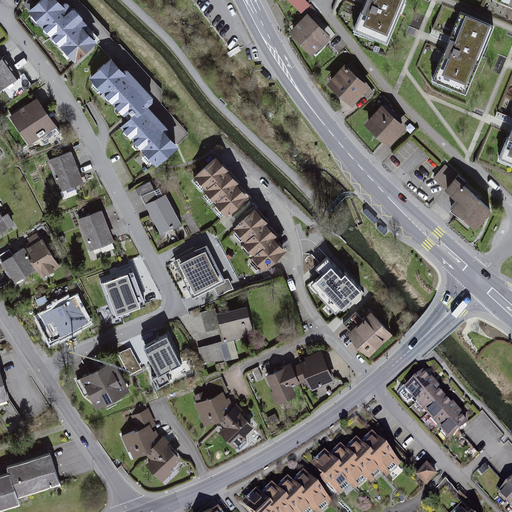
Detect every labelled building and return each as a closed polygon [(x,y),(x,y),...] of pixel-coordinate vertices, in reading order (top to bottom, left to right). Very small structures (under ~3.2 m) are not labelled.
[(56,0),(45,0),(31,14),(81,67),(102,47),(56,0)] [(391,46),(409,0),(368,0),(367,3),(356,32),(391,46)] [(511,0),(493,0),(492,2),(511,9),(511,0)] [(496,27),(461,13),(448,48),(434,81),(469,95),(496,27)] [(307,15),(291,34),(317,57),(333,39),(307,15)] [(0,48),(0,95),(23,78),(0,48)] [(116,58),(93,79),(130,119),(153,98),(116,58)] [(347,65),(329,85),(355,109),(373,89),(347,65)] [(33,96),(9,116),(34,144),(57,124),(33,96)] [(385,102),(365,125),(391,148),(411,125),(385,102)] [(142,110),(122,131),(159,166),(179,145),(142,110)] [(511,164),(511,135),(502,161),(511,164)] [(72,153),(49,162),(62,193),(84,184),(72,153)] [(217,158),(194,179),(228,215),(251,194),(217,158)] [(496,211),(447,168),(439,177),(460,196),(449,209),(476,233),(496,211)] [(163,185),(141,197),(163,236),(184,225),(163,185)] [(0,207),(0,237),(13,230),(0,207)] [(262,210),(238,227),(266,268),(290,251),(262,210)] [(100,212),(80,222),(94,249),(113,240),(100,212)] [(62,266),(45,240),(26,251),(43,278),(62,266)] [(196,248),(174,260),(194,297),(216,285),(196,248)] [(363,277),(345,259),(342,262),(328,248),(317,259),(322,264),(309,276),(336,303),(363,277)] [(22,249),(1,262),(15,283),(36,270),(22,249)] [(115,276),(96,283),(103,300),(119,294),(126,313),(149,305),(137,272),(116,280),(115,276)] [(77,301),(42,316),(52,339),(87,324),(77,301)] [(249,307),(219,314),(225,342),(256,335),(249,307)] [(214,310),(200,315),(206,333),(219,329),(214,310)] [(347,332),(370,357),(394,335),(371,310),(347,332)] [(169,335),(147,346),(160,375),(153,378),(160,391),(171,386),(167,377),(185,369),(169,335)] [(201,352),(206,369),(240,359),(235,342),(201,352)] [(132,350),(119,356),(128,376),(141,370),(132,350)] [(301,362),(313,390),(338,379),(326,351),(301,362)] [(82,378),(96,411),(133,395),(118,362),(82,378)] [(294,365),(267,377),(277,400),(305,388),(294,365)] [(0,402),(11,399),(2,368),(0,368),(0,402)] [(211,397),(195,404),(207,431),(224,420),(222,415),(233,406),(220,376),(204,383),(211,397)] [(425,376),(407,392),(451,442),(469,426),(425,376)] [(232,421),(219,433),(236,451),(251,437),(258,418),(242,401),(227,415),(232,421)] [(139,429),(123,436),(135,463),(153,451),(150,446),(161,438),(155,422),(149,408),(133,414),(139,429)] [(160,453),(147,465),(164,483),(179,469),(186,449),(170,432),(155,447),(160,453)] [(329,453),(315,467),(344,498),(355,488),(359,492),(370,481),(374,486),(386,475),(391,480),(406,466),(378,435),(366,446),(361,440),(349,451),(345,447),(333,458),(329,453)] [(0,476),(0,511),(21,506),(18,497),(61,482),(51,453),(9,467),(11,473),(0,476)] [(429,466),(417,476),(426,487),(438,478),(429,466)] [(258,492),(243,505),(249,511),(326,511),(335,504),(306,473),(294,484),(290,479),(277,490),(273,486),(262,496),(258,492)] [(511,482),(500,496),(511,506),(511,482)]
